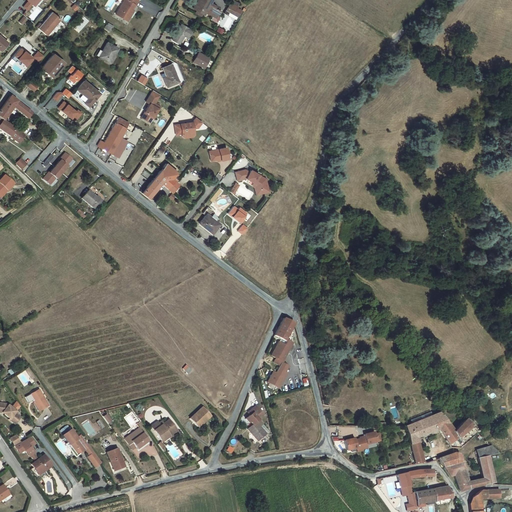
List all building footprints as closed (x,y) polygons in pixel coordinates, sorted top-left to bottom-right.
[(27,11),(36,0),(25,0),(26,1),(21,6),(27,11)] [(133,7),(123,0),(121,0),(110,0),(120,5),(111,20),(122,27),(128,16),(131,11),(132,12),(134,7),(133,7)] [(210,6),(198,0),(197,0),(196,4),(198,6),(192,16),(205,23),(206,21),(209,23),(207,27),(211,29),(215,22),(213,21),(216,16),(210,13),(211,12),(208,10),(210,6)] [(233,18),(235,14),(227,9),(224,13),(228,15),(233,18)] [(224,21),(228,15),(224,13),(220,18),(224,21)] [(35,35),(44,42),(57,27),(48,19),(35,35)] [(173,29),(165,45),(179,52),(184,43),(180,41),(184,35),(173,29)] [(23,65),(30,57),(19,47),(11,55),(23,65)] [(110,61),(113,55),(103,49),(99,58),(95,55),(92,61),(105,69),(110,61)] [(37,62),(43,56),(36,50),(31,56),(37,62)] [(43,70),(52,78),(65,62),(55,54),(43,70)] [(205,66),(195,60),(190,69),(201,75),(205,66)] [(173,88),(167,72),(158,75),(162,83),(159,84),(162,93),(173,88)] [(31,81),(27,86),(35,92),(39,87),(31,81)] [(89,99),(85,104),(91,108),(101,93),(85,81),(77,90),(89,99)] [(66,98),(70,93),(64,88),(60,92),(66,98)] [(51,97),(54,100),(61,94),(57,91),(51,97)] [(145,110),(136,124),(142,127),(145,122),(148,123),(155,112),(150,109),(155,101),(149,97),(141,108),(145,110)] [(71,116),(75,119),(79,114),(62,100),(55,107),(69,119),(71,116)] [(26,118),(5,102),(0,108),(0,122),(8,112),(21,123),(26,118)] [(113,123),(110,129),(119,134),(122,128),(113,123)] [(173,141),(178,140),(178,143),(181,144),(185,144),(187,142),(186,138),(190,137),(190,135),(194,135),(198,129),(192,124),(189,128),(171,131),(173,141)] [(13,137),(0,126),(0,137),(17,151),(22,144),(19,142),(22,139),(19,136),(16,139),(13,137)] [(92,152),(113,163),(122,147),(115,143),(120,134),(119,134),(110,129),(99,149),(95,147),(92,152)] [(223,154),(206,158),(208,168),(214,166),(217,165),(218,167),(225,165),(223,154)] [(56,164),(51,170),(57,176),(63,170),(62,169),(67,162),(61,157),(55,163),(56,164)] [(18,168),(24,173),(29,167),(23,163),(18,168)] [(141,191),(136,197),(144,204),(156,189),(168,198),(175,189),(171,187),(173,185),(169,182),(172,177),(161,168),(142,192),(141,191)] [(44,176),(38,182),(45,188),(51,182),(52,183),(57,176),(51,170),(45,177),(44,176)] [(233,179),(236,188),(242,186),(243,187),(244,186),(252,190),(250,192),(253,193),(254,197),(256,197),(257,201),(266,199),(263,186),(258,183),(258,184),(256,183),(257,182),(249,177),(247,179),(243,177),(233,179)] [(12,189),(3,180),(0,183),(0,200),(5,195),(6,196),(12,189)] [(91,210),(98,201),(89,193),(88,194),(84,190),(77,198),(91,210)] [(228,199),(231,201),(237,192),(233,190),(228,199)] [(234,204),(225,213),(236,223),(245,213),(234,204)] [(252,219),(256,214),(252,210),(248,215),(252,219)] [(208,240),(216,231),(212,228),(214,224),(211,222),(212,221),(209,219),(210,218),(204,213),(199,220),(201,221),(195,229),(208,240)] [(240,235),(246,227),(241,224),(235,231),(240,235)] [(284,323),(274,342),(280,345),(269,363),(274,366),(272,370),(279,374),(280,371),(281,370),(293,350),(290,348),(293,342),(293,337),(290,336),(294,330),(294,328),(293,328),(292,326),(291,324),(288,323),(286,322),(284,323)] [(288,375),(280,371),(274,381),(272,380),(265,392),(277,398),(286,382),(284,381),(288,375)] [(39,418),(48,411),(43,405),(41,405),(35,397),(28,402),(34,410),(33,411),(39,418)] [(15,433),(21,425),(14,419),(15,418),(7,412),(6,414),(3,411),(2,411),(0,410),(0,418),(7,425),(6,426),(15,433)] [(134,421),(137,419),(132,412),(125,417),(130,425),(132,423),(135,428),(137,426),(134,421)] [(450,433),(460,423),(451,413),(440,424),(440,423),(431,427),(435,434),(437,433),(443,440),(450,433)] [(201,416),(188,426),(195,435),(204,429),(205,430),(209,426),(201,416)] [(246,433),(249,436),(255,431),(253,429),(258,425),(252,417),(246,422),(248,425),(246,426),(242,430),(245,434),(246,433)] [(434,417),(402,431),(407,450),(416,447),(415,443),(435,434),(431,427),(440,423),(434,417)] [(462,448),(468,442),(461,434),(466,430),(460,423),(450,433),(455,440),(448,446),(453,451),(462,448)] [(172,432),(168,426),(160,432),(157,429),(151,433),(163,449),(170,445),(168,442),(174,438),(171,433),(172,432)] [(243,440),(247,445),(253,452),(261,445),(265,443),(259,435),(255,431),(249,436),(243,440)] [(455,440),(450,433),(443,440),(448,446),(455,440)] [(139,435),(123,445),(128,452),(131,449),(135,454),(136,455),(143,451),(147,447),(139,435)] [(77,446),(70,437),(62,443),(67,450),(65,451),(75,464),(85,457),(89,462),(87,464),(90,468),(97,463),(81,442),(77,446)] [(357,443),(357,444),(360,455),(365,454),(364,450),(374,448),(379,447),(377,438),(372,439),(372,438),(362,440),(362,442),(357,443)] [(20,448),(14,451),(18,455),(20,454),(24,454),(25,455),(30,461),(31,461),(35,467),(38,464),(34,458),(35,457),(31,453),(30,451),(35,448),(30,443),(20,448)] [(352,444),(342,446),(344,456),(354,454),(355,457),(360,456),(360,455),(357,444),(352,446),(352,444)] [(413,470),(422,468),(416,447),(407,450),(413,470)] [(474,456),(476,464),(484,461),(493,457),(486,451),(474,456)] [(125,471),(118,455),(108,459),(116,479),(123,476),(122,472),(125,471)] [(461,461),(454,459),(443,463),(450,472),(443,474),(448,483),(453,482),(456,496),(489,486),(484,461),(476,464),(480,480),(466,483),(461,461)] [(45,476),(52,470),(44,460),(38,464),(35,467),(31,470),(37,478),(43,474),(45,476)] [(97,463),(90,468),(95,474),(101,469),(97,463)] [(450,472),(443,463),(436,465),(443,474),(450,472)] [(412,476),(409,477),(410,483),(430,482),(429,474),(428,474),(426,473),(412,476)] [(408,491),(407,484),(406,478),(396,480),(398,493),(408,491)] [(2,489),(0,490),(0,503),(1,503),(8,498),(9,498),(2,489)] [(433,492),(434,505),(448,503),(447,493),(444,490),(433,492)] [(412,495),(414,509),(434,505),(433,492),(412,495)] [(478,511),(478,505),(495,503),(495,494),(479,494),(468,502),(467,511),(478,511)]
